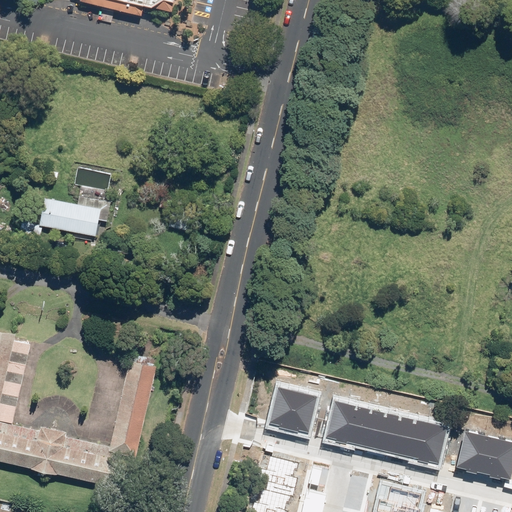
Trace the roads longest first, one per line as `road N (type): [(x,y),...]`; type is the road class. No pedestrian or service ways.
road 1 (residential): [(205,421),(306,0)]
road 2 (residential): [(205,421),(511,494)]
